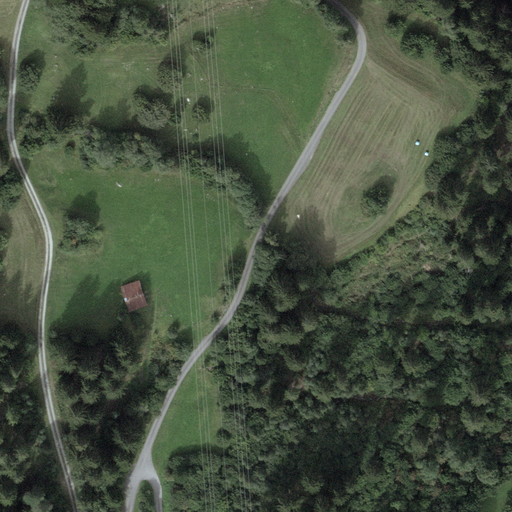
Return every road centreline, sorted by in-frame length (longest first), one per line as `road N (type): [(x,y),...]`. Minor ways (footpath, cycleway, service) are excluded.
road 1 (track): [(32,0),(17,40),(12,145),(55,248),(40,315),(40,389),(75,511)]
road 2 (track): [(332,0),(353,19),(360,56),(255,237),(235,303),(193,356),(148,453)]
